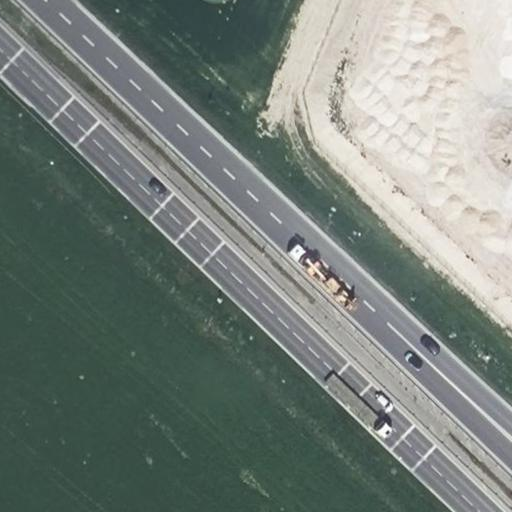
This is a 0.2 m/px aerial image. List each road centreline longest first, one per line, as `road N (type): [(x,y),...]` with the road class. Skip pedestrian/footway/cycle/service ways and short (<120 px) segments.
road 1 (primary): [(0,47),(478,511)]
road 2 (primary): [(371,316),(40,0)]
road 3 (primary): [(511,453),(371,316)]
road 4 (primary): [(511,426),(371,316)]
